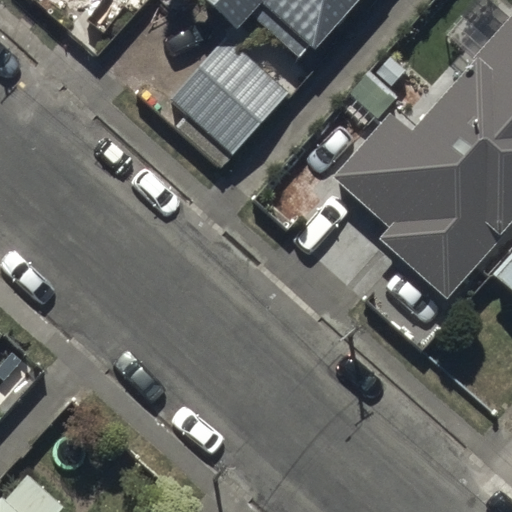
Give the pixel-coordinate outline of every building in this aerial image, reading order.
[(195,0),(185,13),(232,54),(250,34),(295,74),(304,64),(310,69),(371,0),(195,0)] [(345,293),(379,254),(447,314),(511,239),(511,29),(472,75),(476,79),(411,153),(388,132),(379,142),(287,242),(345,293)] [(284,111),(226,55),(169,115),(183,129),(175,139),(218,180),(284,111)] [(511,272),(490,297),(511,316),(511,272)] [(6,489),(1,485),(0,485),(0,511),(87,511),(86,511),(50,511),(64,496),(28,464),(6,489)]
